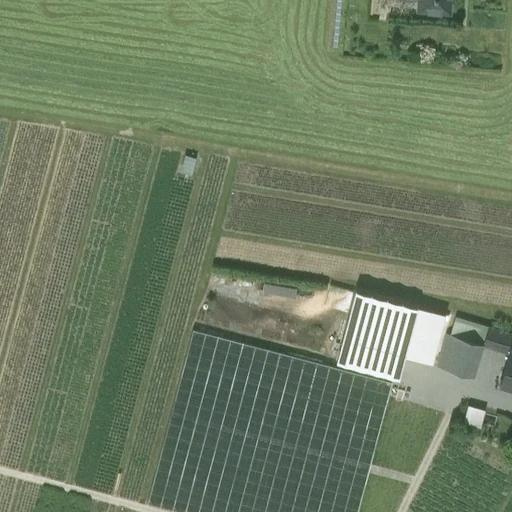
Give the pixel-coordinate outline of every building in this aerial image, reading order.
[(416,0),(416,8),(449,10),(449,0),(416,0)] [(355,289),(336,360),(398,377),(408,340),(417,306),(355,289)] [(214,301),(209,319),(293,343),(298,324),(214,301)] [(511,340),(511,331),(487,324),(482,341),(484,342),(483,346),(508,353),(511,340)] [(179,511),(356,511),(391,381),(192,329),(146,503),(179,511)] [(435,365),(474,376),(483,346),(484,342),(482,341),(445,332),(435,365)] [(508,353),(499,385),(511,389),(511,350),(510,349),(508,353)] [(464,403),(461,419),(477,422),(480,406),(464,403)]
